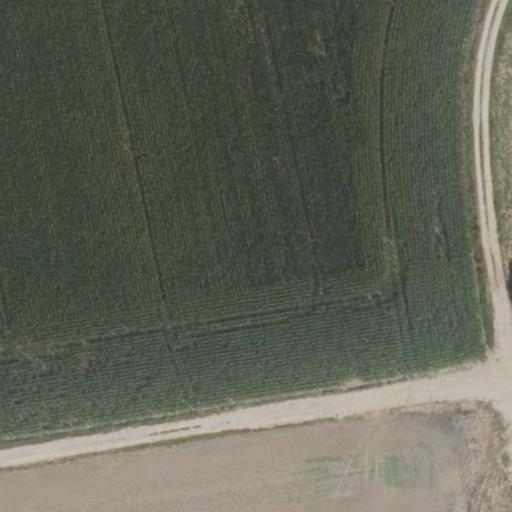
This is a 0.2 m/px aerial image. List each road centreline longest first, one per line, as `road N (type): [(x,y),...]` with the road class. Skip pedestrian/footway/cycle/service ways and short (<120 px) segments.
road 1 (track): [(511,393),(0,471)]
road 2 (track): [(511,355),(484,156),(485,74),(509,0)]
